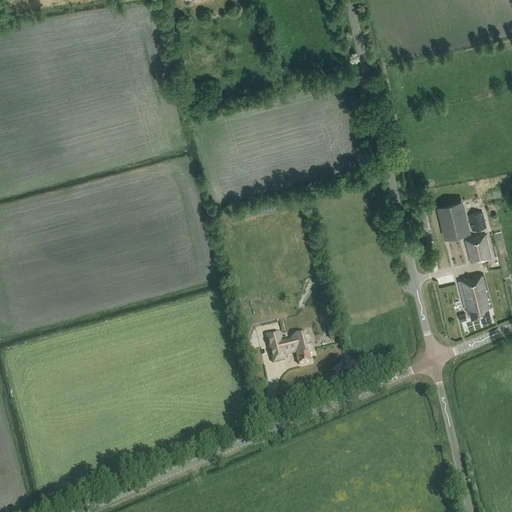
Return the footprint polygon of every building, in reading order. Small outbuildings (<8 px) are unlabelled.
[(261,42),(263,50),(269,48),(267,40),(261,42)] [(436,206),(444,238),(470,232),(462,200),(436,206)] [(468,215),(472,230),(486,226),(482,211),(468,215)] [(465,238),(470,262),(491,257),(486,234),(465,238)] [(491,305),(484,274),(458,280),(465,309),(469,309),(471,319),(481,317),(482,320),(491,318),(488,306),(491,305)] [(465,313),(458,315),(460,321),(467,320),(465,313)] [(266,336),(273,363),(285,360),(284,357),(296,354),(299,365),(311,362),(309,355),(314,354),(309,334),(292,338),(293,340),(281,343),(278,333),(266,336)]
